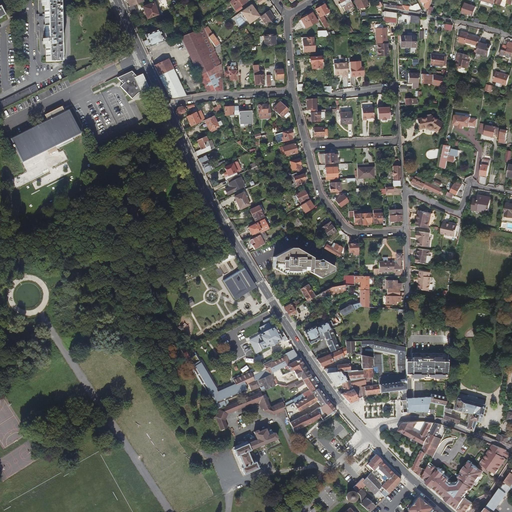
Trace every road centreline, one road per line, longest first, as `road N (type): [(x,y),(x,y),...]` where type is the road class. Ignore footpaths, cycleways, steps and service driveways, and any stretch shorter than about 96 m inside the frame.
road 1 (secondary): [(165,105),(223,222),(310,361),(414,480)]
road 2 (residential): [(290,92),(394,88),(399,141)]
road 3 (residential): [(305,147),(318,194),(340,225),(353,234),(406,231)]
road 4 (residential): [(405,190),(460,214),(467,182),(511,192)]
road 5 (residential): [(386,10),(511,36)]
road 6 (residential): [(290,92),(165,105)]
